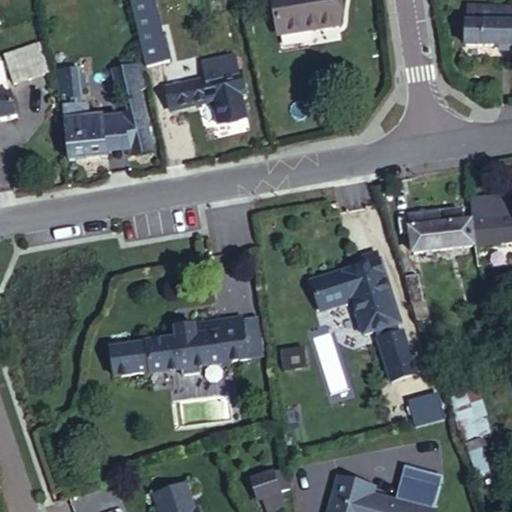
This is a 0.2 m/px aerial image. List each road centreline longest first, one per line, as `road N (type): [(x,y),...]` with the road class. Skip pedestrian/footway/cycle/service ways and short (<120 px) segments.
road 1 (residential): [(0,222),(428,143)]
road 2 (residential): [(406,0),(428,143)]
road 3 (unknown): [(302,511),(305,479),(319,461),(402,435)]
